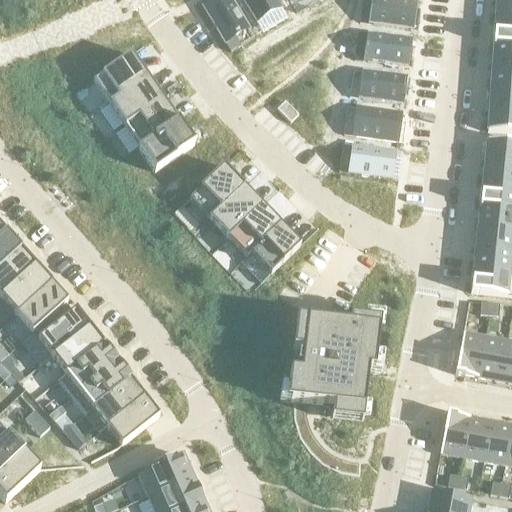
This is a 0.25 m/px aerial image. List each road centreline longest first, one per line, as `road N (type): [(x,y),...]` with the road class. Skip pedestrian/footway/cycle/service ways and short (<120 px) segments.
road 1 (residential): [(432,260),(343,215),(289,172),(186,61),(145,0)]
road 2 (residential): [(0,156),(152,333),(210,421)]
road 3 (residential): [(464,0),(432,260)]
road 4 (residential): [(35,511),(210,421)]
road 5 (residential): [(432,260),(409,388)]
road 6 (residential): [(409,388),(382,511)]
